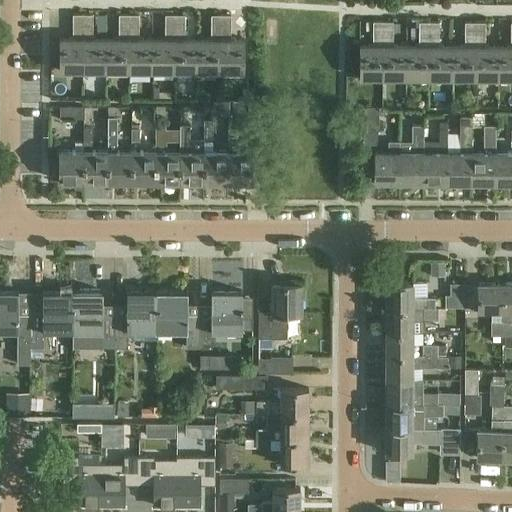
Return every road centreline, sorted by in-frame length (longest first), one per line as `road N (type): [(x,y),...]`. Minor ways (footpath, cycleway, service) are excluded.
road 1 (residential): [(11,230),(347,231)]
road 2 (residential): [(347,231),(351,495)]
road 3 (residential): [(11,230),(11,0)]
road 4 (residential): [(347,231),(511,231)]
road 5 (residential): [(511,500),(351,495)]
